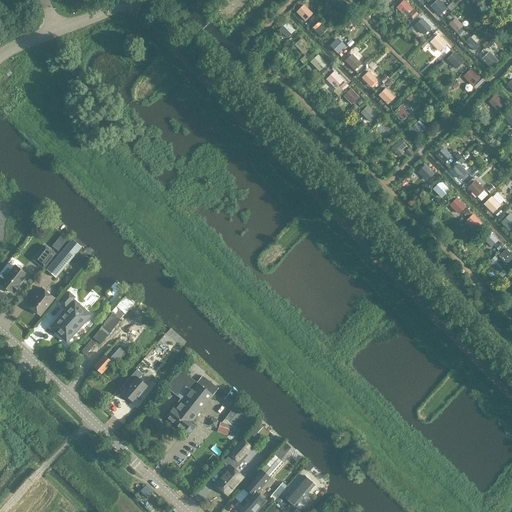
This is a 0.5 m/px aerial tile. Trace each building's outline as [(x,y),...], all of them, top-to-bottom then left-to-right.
[(312,8),(304,0),(297,0),(292,6),(303,17),(312,8)] [(405,0),(402,0),(396,7),(406,16),(409,13),(414,18),(419,13),(405,0)] [(436,0),(431,5),(440,15),(448,7),(440,0),(436,0)] [(318,13),(311,21),(320,30),(328,23),(318,13)] [(454,13),(446,21),(454,30),(463,21),(454,13)] [(430,25),(422,15),(414,22),(422,32),(430,25)] [(295,29),(285,18),(277,26),(286,37),(295,29)] [(466,41),(473,48),(481,40),(474,33),(466,41)] [(338,53),(346,45),(338,37),(330,45),(338,53)] [(297,45),(305,52),(311,45),(303,38),(297,45)] [(484,43),(477,50),(485,59),(493,53),(484,43)] [(450,44),(442,53),(452,62),(460,54),(450,44)] [(351,50),(344,57),(356,67),(362,59),(351,50)] [(329,61),(319,51),(312,57),(321,68),(329,61)] [(472,67),(463,75),(473,86),(482,77),(472,67)] [(362,76),(371,86),(379,79),(370,69),(362,76)] [(383,82),(376,89),(385,99),(393,92),(383,82)] [(359,94),(349,84),(342,91),(353,101),(359,94)] [(503,99),(493,89),(485,97),(495,107),(503,99)] [(402,103),(395,110),(404,120),(411,112),(402,103)] [(377,115),(368,106),(361,113),(370,122),(377,115)] [(407,122),(417,130),(423,123),(413,114),(407,122)] [(392,127),(383,118),(376,126),(385,134),(392,127)] [(399,156),(410,146),(402,137),(390,147),(399,156)] [(441,141),(434,148),(441,155),(448,148),(441,141)] [(455,154),(448,162),(456,170),(464,162),(455,154)] [(434,169),(423,158),(415,167),(425,177),(434,169)] [(442,197),(451,189),(442,180),(433,188),(442,197)] [(476,180),(468,188),(480,201),(489,193),(476,180)] [(492,212),(506,199),(498,190),(484,202),(492,212)] [(464,200),(455,191),(447,200),(457,208),(464,200)] [(511,220),(511,214),(506,208),(498,215),(507,225),(511,220)] [(472,213),(462,223),(472,232),(482,222),(472,213)] [(499,235),(488,225),(480,233),(491,243),(499,235)] [(60,248),(69,237),(63,232),(54,243),(60,248)] [(56,278),(80,248),(71,240),(46,270),(56,278)] [(43,268),(54,253),(45,246),(34,260),(43,268)] [(23,282),(28,276),(15,266),(7,276),(3,273),(0,277),(0,282),(1,283),(1,284),(12,293),(13,292),(14,293),(19,286),(18,285),(22,281),(23,282)] [(40,315),(54,298),(41,288),(27,305),(40,315)] [(69,292),(58,303),(65,309),(75,297),(69,292)] [(66,342),(90,315),(74,301),(50,328),(66,342)] [(101,344),(120,320),(112,313),(101,328),(93,338),(101,344)] [(163,344),(171,335),(168,332),(160,341),(163,344)] [(153,365),(169,348),(163,344),(160,341),(145,358),(153,365)] [(104,355),(93,366),(101,374),(112,362),(113,363),(120,354),(117,351),(110,360),(104,355)] [(147,386),(138,379),(142,374),(137,369),(124,385),(127,388),(123,393),(133,402),(147,386)] [(184,431),(213,395),(218,388),(202,376),(197,383),(180,369),(166,387),(180,399),(178,402),(188,410),(176,425),(184,431)] [(255,419),(238,401),(234,405),(252,422),(255,419)] [(176,425),(188,410),(178,402),(166,417),(176,425)] [(228,432),(230,425),(220,422),(218,429),(228,432)] [(256,435),(262,427),(257,423),(251,431),(256,435)] [(238,462),(251,447),(243,439),(229,454),(238,462)] [(275,453),(281,458),(292,446),(287,441),(275,453)] [(257,493),(270,478),(268,476),(282,461),(274,455),(245,488),(250,493),(237,508),(239,509),(239,511),(255,511),(266,501),(257,493)] [(227,495),(243,477),(231,466),(215,484),(216,485),(216,488),(220,491),(222,491),(227,495)] [(140,492),(148,498),(153,492),(146,485),(140,492)]
